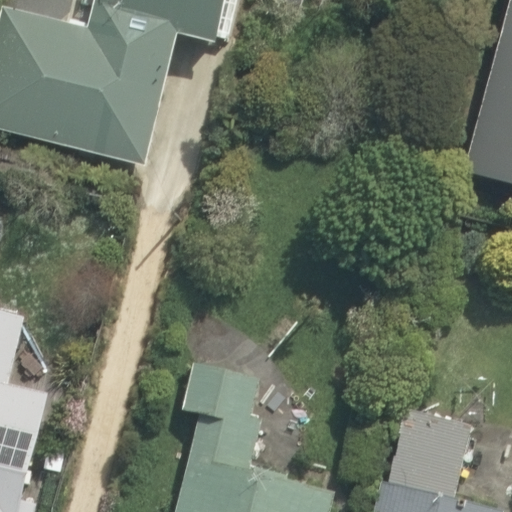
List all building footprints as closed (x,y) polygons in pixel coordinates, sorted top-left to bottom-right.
[(30,10),(0,105),(0,132),(151,179),(192,47),(251,65),(271,0),(119,0),(108,35),(30,10)] [(511,198),(511,72),(476,187),(511,198)] [(47,329),(0,319),(0,511),(56,511),(81,391),(36,382),(47,329)] [(210,430),(190,511),(339,511),(252,490),(277,392),(204,374),(191,425),(210,430)] [(507,511),(481,506),(499,429),(402,405),(376,511),(507,511)]
